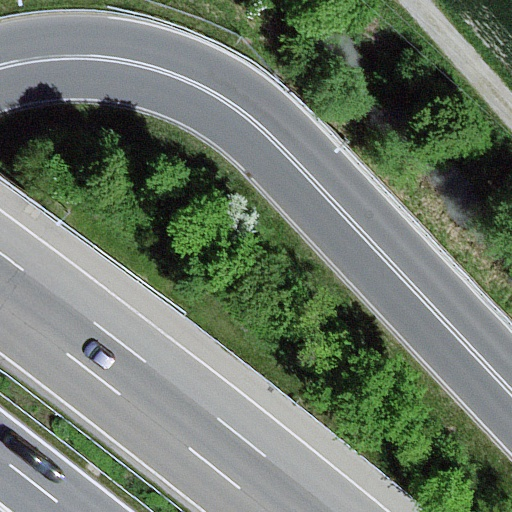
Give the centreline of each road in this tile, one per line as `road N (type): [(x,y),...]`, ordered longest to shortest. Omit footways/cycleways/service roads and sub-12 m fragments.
road 1 (motorway): [(0,69),(73,58),(125,63),(218,98),(299,166),(511,396)]
road 2 (motorway): [(273,511),(0,287)]
road 3 (track): [(412,0),(511,108)]
